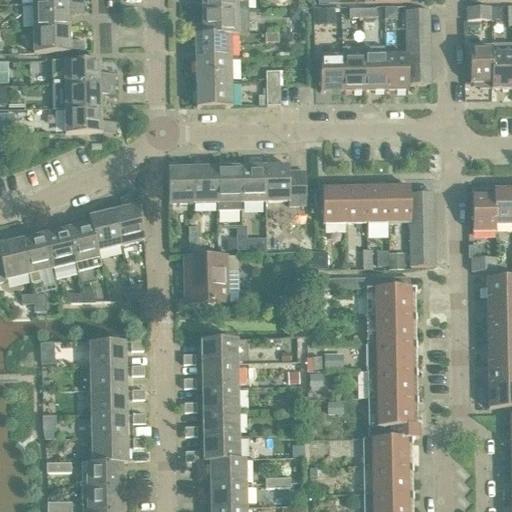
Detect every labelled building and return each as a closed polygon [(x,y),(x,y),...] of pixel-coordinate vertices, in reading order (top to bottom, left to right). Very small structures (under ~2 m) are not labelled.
[(247,0),(186,0),(194,0),(201,0),(201,14),(237,13),(248,13),(247,0)] [(82,6),(32,7),(33,30),(68,29),(68,17),(82,16),(82,6)] [(490,9),(466,9),(466,23),(490,23),(490,9)] [(332,10),(313,10),(313,25),(332,25),(332,10)] [(297,12),(287,12),(287,23),(297,23),(297,12)] [(362,12),(348,12),(348,20),(362,20),(362,12)] [(376,12),(362,12),(362,20),(376,20),(376,12)] [(428,12),(404,13),(405,25),(429,25),(428,12)] [(202,27),(187,27),(187,37),(194,37),(229,37),(238,37),(248,37),(248,13),(237,13),(201,14),(202,27)] [(429,25),(405,25),(405,37),(429,37),(429,25)] [(68,29),(33,30),(33,56),(83,55),(83,44),(68,44),(68,29)] [(278,36),(264,36),(264,46),(278,46),(278,43),(295,42),(295,35),(278,36)] [(229,37),(194,37),(194,62),(229,61),(229,37)] [(429,37),(405,37),(405,49),(429,49),(429,37)] [(511,45),(490,46),(490,49),(491,85),(490,85),(491,90),(491,91),(511,90),(511,45)] [(384,49),(362,50),(363,94),(385,93),(384,57),(384,49)] [(429,49),(405,49),(405,57),(406,57),(406,61),(429,61),(429,49)] [(490,49),(468,50),(469,85),(478,85),(478,91),(491,90),(490,85),(491,85),(490,49)] [(362,50),(341,50),(341,58),(341,94),(363,94),(362,50)] [(405,57),(384,57),(385,93),(407,93),(407,86),(406,86),(406,73),(406,61),(406,57),(405,57)] [(341,58),(318,58),(319,94),(341,94),(341,58)] [(229,61),(194,62),(194,86),(230,85),(229,61)] [(429,61),(406,61),(406,73),(429,73),(429,61)] [(63,64),(51,64),(52,88),(64,87),(114,86),(114,75),(100,76),(100,63),(63,64)] [(429,73),(406,73),(406,86),(407,86),(430,86),(429,73)] [(277,74),(264,75),(264,84),(278,84),(277,74)] [(278,84),(264,84),(264,109),(278,109),(278,84)] [(230,85),(194,86),(195,111),(230,110),(230,85)] [(64,87),(52,88),(52,112),(65,112),(101,112),(100,97),(114,96),(114,86),(64,87)] [(101,112),(65,112),(65,137),(101,136),(101,135),(114,135),(114,124),(101,124),(101,112)] [(10,116),(0,116),(0,136),(10,136),(10,116)] [(238,169),(214,170),(215,205),(215,213),(238,212),(238,205),(238,169)] [(262,169),(238,169),(238,205),(262,204),(262,169)] [(287,169),(262,169),(262,204),(286,204),(286,209),(304,209),(303,174),(287,175),(287,169)] [(190,170),(166,171),(166,206),(191,205),(190,170)] [(214,170),(190,170),(191,205),(215,205),(214,170)] [(386,189),(365,190),(366,225),(387,225),(386,189)] [(409,189),(386,189),(387,225),(408,225),(409,225),(409,220),(409,208),(408,195),(409,195),(409,189)] [(343,190),(321,190),(322,226),(344,226),(343,190)] [(365,190),(343,190),(344,226),(366,225),(365,190)] [(511,190),(492,191),(492,197),(493,197),(494,227),(511,226),(511,190)] [(492,191),(471,192),(471,233),(494,233),(494,227),(493,197),(492,197),(492,191)] [(409,195),(408,195),(409,208),(432,207),(432,195),(409,195)] [(134,207),(110,214),(119,248),(143,242),(134,207)] [(432,207),(409,208),(409,220),(432,219),(432,207)] [(110,214),(88,220),(89,225),(96,254),(119,248),(110,214)] [(313,217),(300,217),(300,229),(313,229),(313,217)] [(409,225),(408,225),(409,232),(433,231),(432,219),(409,220),(409,225)] [(89,225),(65,231),(74,265),(76,273),(99,267),(98,259),(96,254),(89,225)] [(244,228),(234,229),(234,241),(244,241),(244,228)] [(196,229),(186,230),(187,241),(196,241),(196,229)] [(65,231),(42,236),(50,271),(74,265),(65,231)] [(433,231),(409,232),(409,244),(433,243),(433,231)] [(42,236),(18,242),(27,277),(29,285),(41,282),(39,274),(50,271),(42,236)] [(302,240),(299,243),(300,250),(310,250),(309,240),(302,240)] [(196,241),(187,241),(187,253),(196,253),(196,241)] [(244,241),(234,241),(235,253),(245,252),(244,241)] [(18,242),(0,246),(0,269),(3,283),(27,277),(18,242)] [(433,243),(409,244),(409,256),(433,255),(433,243)] [(480,248),(469,248),(469,258),(480,258),(480,248)] [(371,252),(362,252),(362,262),(371,262),(371,252)] [(326,254),(309,254),(309,256),(309,271),(326,271),(326,254)] [(433,255),(409,256),(409,269),(433,268),(433,255)] [(402,256),(388,256),(388,272),(402,272),(402,256)] [(236,258),(183,260),(184,305),(224,304),(237,304),(236,258)] [(494,260),(470,260),(471,274),(495,274),(494,260)] [(300,261),(292,265),(296,274),(305,269),(300,261)] [(371,262),(362,262),(362,272),(371,272),(371,262)] [(367,468),(367,496),(367,511),(406,511),(406,502),(412,502),(412,495),(406,495),(406,474),(412,474),(412,467),(406,468),(406,447),(411,447),(411,441),(418,441),(417,427),(411,427),(411,406),(417,406),(417,399),(411,400),(411,379),(416,379),(416,372),(411,372),(410,351),(416,351),(416,344),(410,344),(410,323),(416,323),(415,317),(410,317),(409,296),(415,296),(415,289),(413,289),(413,287),(409,287),(409,279),(323,281),(323,292),(369,291),(370,317),(370,345),(371,373),(371,400),(372,428),(367,428),(367,440),(366,440),(366,442),(367,468)] [(511,279),(485,280),(485,302),(511,301),(511,279)] [(90,289),(80,291),(82,296),(82,306),(94,306),(90,289)] [(131,295),(118,295),(118,305),(131,305),(131,295)] [(143,295),(131,295),(131,305),(143,305),(143,295)] [(82,296),(70,297),(70,306),(82,306),(82,296)] [(33,297),(20,297),(20,307),(33,307),(33,297)] [(45,297),(33,297),(33,307),(33,315),(45,315),(45,297)] [(511,301),(485,302),(486,324),(511,323),(511,301)] [(511,323),(486,324),(486,345),(511,344),(511,323)] [(235,341),(199,342),(200,367),(236,366),(235,341)] [(123,344),(88,345),(89,370),(124,369),(123,344)] [(142,344),(130,344),(130,354),(141,354),(142,354),(142,344)] [(511,344),(486,345),(487,367),(511,366),(511,344)] [(53,346),(40,346),(40,359),(53,358),(53,346)] [(195,357),(182,357),(182,367),(195,367),(195,357)] [(340,358),(324,358),(324,369),(340,369),(340,358)] [(318,359),(306,360),(306,374),(318,374),(318,359)] [(236,366),(200,367),(200,391),(236,390),(236,366)] [(511,366),(487,367),(487,389),(511,388),(511,366)] [(142,369),(130,369),(130,379),(142,379),(143,378),(143,368),(142,369)] [(124,369),(89,370),(89,394),(124,393),(124,369)] [(297,375),(287,376),(288,388),(298,387),(297,375)] [(321,376),(309,376),(309,387),(321,387),(321,376)] [(194,381),(183,381),(183,391),(194,391),(195,391),(195,381),(194,381)] [(50,384),(42,384),(42,392),(50,392),(50,384)] [(511,388),(487,389),(487,411),(511,410),(511,388)] [(236,390),(200,391),(201,415),(237,414),(236,390)] [(143,392),(131,393),(131,403),(144,402),(143,392)] [(124,393),(89,394),(89,418),(124,417),(124,393)] [(196,405),(183,405),(184,415),(196,415),(196,405)] [(339,405),(327,405),(328,417),(340,417),(339,405)] [(237,414),(201,415),(202,439),(237,438),(237,414)] [(144,416),(131,417),(132,427),(144,426),(144,416)] [(124,417),(89,418),(90,442),(125,441),(124,417)] [(196,429),(184,430),(184,440),(196,439),(196,429)] [(54,433),(42,433),(44,442),(54,442),(54,433)] [(237,438),(202,439),(202,463),(208,463),(244,462),(244,461),(238,462),(237,438)] [(144,440),(132,441),(132,451),(145,450),(144,440)] [(90,465),(84,465),(84,466),(125,465),(125,441),(90,442),(90,465)] [(197,454),(184,454),(185,464),(197,464),(197,454)] [(244,462),(208,463),(209,487),(245,486),(244,462)] [(58,465),(46,465),(46,475),(58,475),(58,466),(58,465)] [(70,465),(58,465),(58,466),(58,475),(70,475),(70,465)] [(125,465),(84,466),(85,490),(120,489),(119,466),(125,466),(125,465)] [(289,480),(277,481),(277,491),(289,490),(289,485),(289,480)] [(277,481),(264,481),(264,486),(265,491),(277,491),(277,481)] [(245,486),(209,487),(209,511),(245,510),(245,486)] [(120,511),(120,489),(85,490),(85,511),(120,511)]
